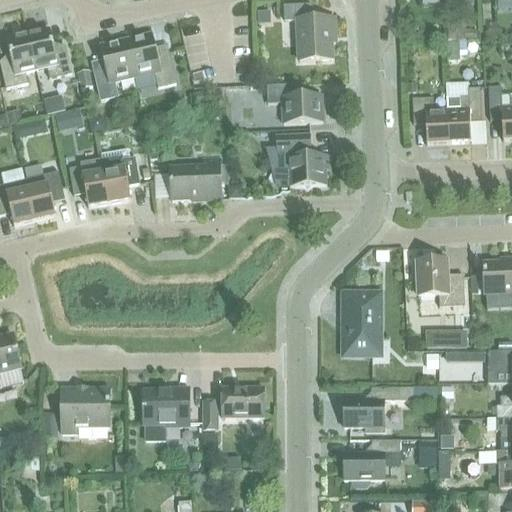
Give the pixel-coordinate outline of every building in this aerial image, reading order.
[(331,36),(335,36),(334,21),(313,22),(312,8),(284,9),(285,24),(298,24),(300,65),(332,63),(331,36)] [(271,14),(258,15),(259,27),(271,26),(271,14)] [(28,37),(37,74),(47,71),(50,83),(72,77),(66,50),(54,53),(50,32),(28,37)] [(37,74),(28,37),(7,42),(12,63),(0,66),(6,93),(29,88),(26,76),(37,74)] [(153,37),(126,43),(135,81),(155,77),(158,92),(177,87),(169,56),(158,58),(156,50),(153,37)] [(105,71),(93,73),(101,105),(119,101),(116,86),(135,81),(126,43),(100,49),(103,62),(105,71)] [(466,44),(448,45),(449,64),(456,64),(460,59),(467,59),(466,44)] [(485,72),(485,81),(505,80),(504,71),(485,72)] [(89,74),(78,77),(82,93),(93,90),(89,74)] [(468,86),(446,87),(447,101),(448,113),(449,147),(471,146),(471,126),(482,125),(481,91),(468,92),(468,86)] [(418,96),(418,87),(408,87),(408,96),(418,96)] [(299,88),(267,89),(268,108),(283,107),(284,128),(323,126),(322,99),(300,100),(299,88)] [(511,144),(511,110),(510,98),(501,98),(501,90),(489,91),(490,125),(502,124),(503,145),(511,144)] [(204,94),(193,97),(196,110),(207,107),(204,94)] [(214,96),(215,107),(224,105),(222,94),(214,96)] [(62,100),(46,104),(49,118),(66,114),(62,100)] [(449,147),(448,113),(434,114),(434,102),(413,103),(414,129),(426,128),(427,148),(449,147)] [(224,110),(215,112),(216,120),(225,119),(224,110)] [(22,125),(20,114),(8,117),(10,128),(22,125)] [(67,117),(57,119),(60,134),(70,131),(67,117)] [(0,120),(0,131),(9,129),(7,119),(0,120)] [(103,120),(89,122),(91,136),(105,133),(103,120)] [(22,129),(13,131),(16,144),(20,143),(24,136),(22,129)] [(156,140),(155,144),(157,148),(161,149),(167,147),(171,145),(172,141),(170,138),(166,137),(162,137),(160,138),(156,140)] [(325,173),(329,173),(329,158),(316,159),(311,154),(311,139),(276,140),(277,155),(288,154),(290,191),(305,190),(308,193),(311,190),(326,189),(325,173)] [(101,158),(102,162),(104,175),(110,208),(131,204),(129,190),(141,188),(136,160),(129,162),(128,154),(101,158)] [(171,170),(172,205),(221,203),(220,161),(203,162),(204,169),(171,170)] [(110,208),(104,175),(102,162),(81,166),(81,170),(70,172),(74,200),(86,198),(89,212),(110,208)] [(25,183),(35,225),(56,220),(53,206),(65,204),(58,176),(25,183)] [(35,225),(25,183),(0,190),(0,220),(11,218),(14,230),(35,225)] [(242,190),(229,190),(229,202),(242,202),(242,190)] [(389,254),(376,254),(376,263),(389,263),(389,254)] [(511,264),(484,266),(485,299),(511,297),(511,261),(511,262),(511,264)] [(447,265),(417,266),(419,300),(439,299),(440,311),(465,310),(464,278),(448,279),(447,265)] [(377,342),(381,342),(381,297),(347,297),(347,312),(344,312),(344,360),(377,360),(377,342)] [(466,334),(451,334),(451,351),(467,351),(466,334)] [(0,386),(1,390),(23,385),(20,372),(21,371),(13,338),(0,341),(0,386)] [(487,338),(476,339),(478,351),(489,350),(487,338)] [(511,354),(489,355),(489,388),(511,388),(511,354)] [(484,355),(448,355),(448,364),(484,364),(484,355)] [(438,357),(429,357),(429,369),(438,369),(438,357)] [(222,422),(264,422),(264,391),(222,392),(222,422)] [(372,404),(344,404),(344,432),(366,432),(366,438),(384,438),(384,432),(384,405),(400,405),(413,405),(437,405),(437,391),(413,391),(400,391),(372,391),(372,404)] [(453,402),(453,391),(442,391),(442,402),(453,402)] [(78,432),(110,432),(110,392),(62,393),(62,438),(78,438),(78,432)] [(169,395),(144,395),(144,429),(146,429),(146,442),(166,442),(166,432),(190,431),(190,392),(169,392),(169,395)] [(511,400),(501,400),(501,409),(497,409),(497,421),(494,421),(494,422),(511,421),(511,400)] [(205,434),(218,434),(218,406),(204,406),(204,434),(205,434)] [(58,420),(44,420),(44,441),(58,441),(58,420)] [(500,434),(500,455),(511,455),(511,421),(497,422),(497,434),(500,434)] [(218,434),(205,434),(205,452),(218,452),(218,434)] [(454,438),(441,438),(441,452),(454,452),(454,438)] [(14,442),(0,441),(0,453),(14,454),(14,442)] [(372,456),(345,457),(345,485),(352,485),(352,489),(356,493),(366,493),(370,489),(370,484),(385,484),(385,471),(400,471),(401,457),(401,444),(372,444),(372,456)] [(436,444),(420,444),(420,458),(436,458),(436,444)] [(450,455),(439,455),(439,469),(450,469),(450,455)] [(511,455),(500,455),(495,455),(495,467),(500,467),(500,494),(511,493),(511,455)] [(194,461),(188,465),(190,473),(198,473),(201,466),(194,461)] [(39,463),(24,463),(24,476),(39,475),(39,463)] [(488,500),(478,500),(478,511),(488,510),(488,511),(511,511),(511,497),(488,498),(488,500)] [(437,511),(437,503),(412,504),(412,511),(437,511)]
